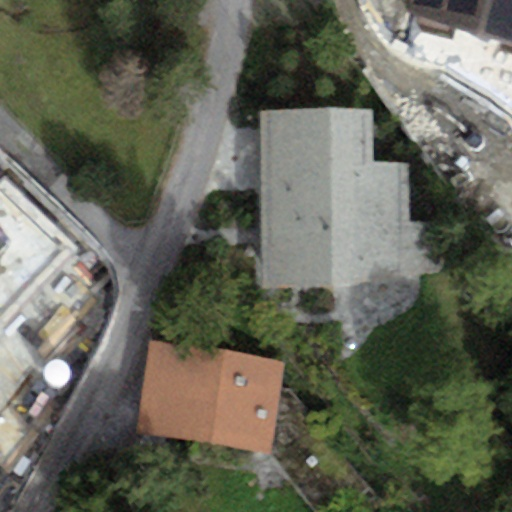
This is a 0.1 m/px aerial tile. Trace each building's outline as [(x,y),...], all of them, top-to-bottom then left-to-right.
[(511,0),(407,0),(404,13),(511,38),(511,0)] [(371,110),(261,112),(264,288),(339,286),(434,272),(434,240),(410,239),(408,163),(372,163),(371,110)] [(0,178),(0,314),(71,283),(41,219),(0,178)] [(282,362),(150,342),(135,434),(267,455),(277,389),(282,362)] [(289,390),(277,389),(267,455),(314,511),(346,511),(368,487),(289,390)]
